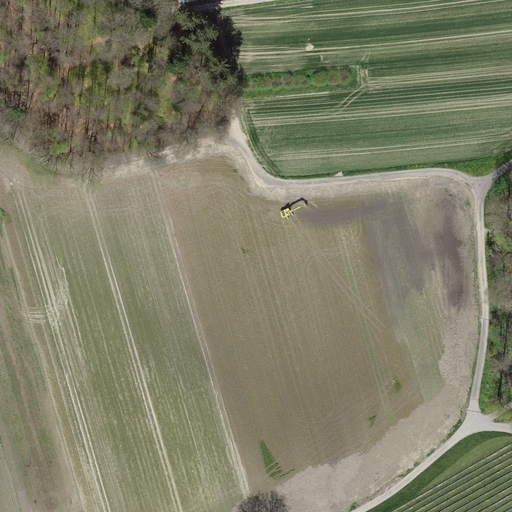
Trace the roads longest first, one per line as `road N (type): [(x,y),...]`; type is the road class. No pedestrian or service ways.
road 1 (track): [(0,112),(39,157),(70,167),(218,138),(242,147),(268,180),(289,184),(437,171),(481,187)]
road 2 (track): [(470,426),(483,347),(481,187),(511,163)]
road 3 (track): [(470,426),(353,511)]
